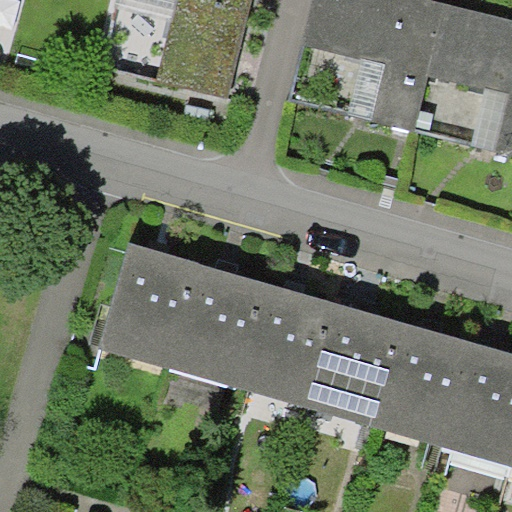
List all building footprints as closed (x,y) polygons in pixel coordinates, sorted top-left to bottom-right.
[(177,0),(157,82),(230,100),(254,0),(177,0)] [(448,2),(440,0),(314,0),(304,43),(388,64),(375,118),(417,128),(430,75),(448,2)] [(511,18),(448,2),(430,75),(511,95),(511,105),(501,149),(511,151),(511,18)] [(200,262),(130,242),(100,345),(170,365),(200,262)] [(270,282),(200,262),(170,365),(240,385),(270,282)] [(340,302),(270,282),(240,385),(310,405),(340,302)] [(409,322),(340,302),(310,405),(380,425),(409,322)] [(479,342),(409,322),(380,425),(449,445),(479,342)] [(511,351),(479,342),(449,445),(511,463),(511,351)]
